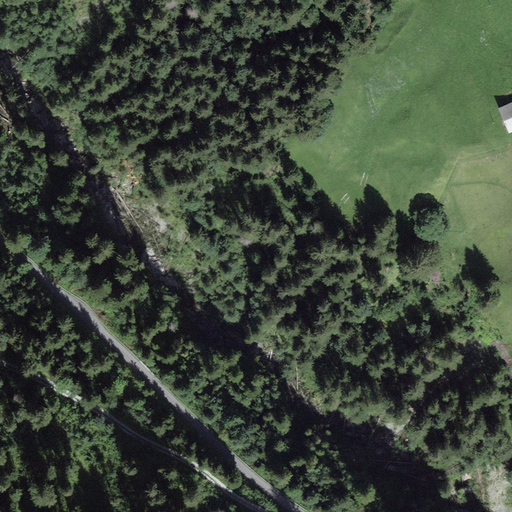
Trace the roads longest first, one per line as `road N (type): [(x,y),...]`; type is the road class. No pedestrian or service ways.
road 1 (track): [(0,237),(298,511)]
road 2 (track): [(261,511),(113,418),(0,360)]
